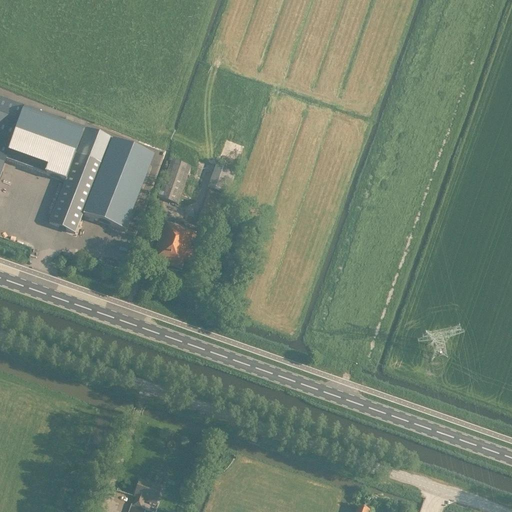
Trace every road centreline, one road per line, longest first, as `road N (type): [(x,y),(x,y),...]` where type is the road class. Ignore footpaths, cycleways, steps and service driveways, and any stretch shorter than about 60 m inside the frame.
road 1 (primary): [(511,456),(0,277)]
road 2 (unclassified): [(511,511),(0,334)]
